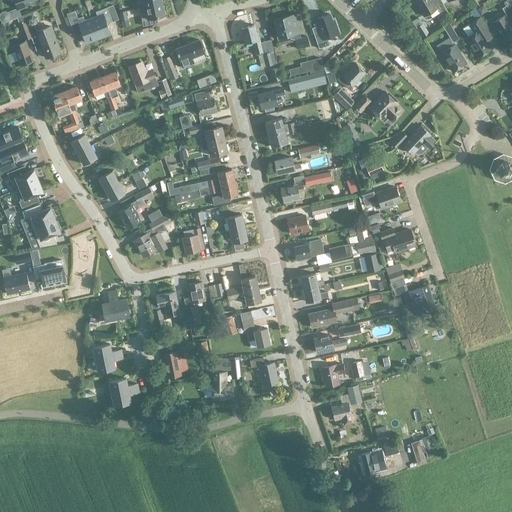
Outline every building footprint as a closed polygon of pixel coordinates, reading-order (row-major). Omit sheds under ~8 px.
[(38,0),(15,0),(19,8),(38,1),(38,0)] [(414,0),(424,15),(437,7),(440,12),(446,8),(440,0),(414,0)] [(163,2),(145,6),(146,12),(141,13),(142,19),(165,14),(163,2)] [(511,8),(509,4),(502,8),(506,14),(492,22),(504,41),(511,35),(511,23),(511,21),(511,20),(511,8)] [(92,18),(99,38),(111,33),(106,21),(112,19),(107,7),(96,11),(98,16),(92,18)] [(17,9),(9,12),(6,10),(3,10),(1,12),(0,14),(0,15),(0,17),(2,19),(3,22),(6,21),(19,16),(17,9)] [(75,10),(67,13),(75,33),(82,30),(87,42),(99,38),(92,18),(85,21),(84,16),(78,18),(75,10)] [(126,10),(119,12),(121,20),(123,27),(129,25),(128,19),(126,10)] [(320,31),(313,33),(319,48),(329,44),(327,37),(337,33),(336,30),(337,30),(335,23),(334,23),(332,20),(331,20),(329,13),(315,18),(320,31)] [(24,17),(32,38),(35,45),(41,43),(47,57),(61,52),(58,44),(59,40),(56,38),(51,25),(37,30),(35,25),(36,24),(38,20),(36,16),(32,14),(24,17)] [(295,14),(275,19),(279,35),(277,35),(279,44),(293,40),(293,39),(295,38),(298,48),(309,45),(307,35),(301,37),(295,14)] [(19,16),(17,17),(25,40),(26,40),(32,38),(24,17),(23,16),(23,15),(22,16),(22,15),(19,16)] [(469,24),(462,28),(467,36),(466,37),(478,57),(491,49),(487,41),(494,37),(491,32),(481,16),(477,19),(474,21),(469,24)] [(418,17),(412,21),(423,37),(428,34),(425,29),(422,30),(419,26),(423,23),(418,17)] [(459,38),(451,25),(449,21),(443,25),(453,42),(459,38)] [(255,24),(242,27),(245,42),(252,41),(256,53),(263,51),(263,53),(273,51),(271,40),(261,42),(260,39),(258,32),(256,32),(255,24)] [(199,39),(176,48),(183,66),(194,62),(192,57),(204,52),(199,39)] [(27,41),(14,46),(21,65),(23,64),(27,65),(28,62),(34,60),(27,41)] [(459,69),(462,67),(462,65),(466,62),(454,44),(441,52),(453,71),(457,68),(459,69)] [(273,51),(263,53),(266,65),(276,62),(273,51)] [(178,77),(170,56),(162,59),(170,80),(178,77)] [(154,74),(152,70),(146,72),(141,61),(129,66),(136,84),(135,85),(138,92),(158,84),(156,80),(159,79),(156,72),(154,74)] [(308,61),(300,63),(301,66),(303,72),(310,71),(308,61)] [(365,72),(356,63),(349,70),(347,69),(342,74),(339,78),(349,88),(353,85),(365,72)] [(277,68),(272,69),(274,81),(280,80),(277,68)] [(291,91),(327,82),(324,70),(288,79),(291,91)] [(107,97),(110,102),(116,100),(114,96),(118,95),(114,86),(120,83),(116,71),(103,76),(108,88),(110,95),(107,97)] [(90,81),(95,93),(103,90),(106,97),(107,97),(110,95),(108,88),(103,76),(90,81)] [(172,94),(166,78),(159,81),(162,89),(159,91),(161,98),(172,94)] [(77,86),(64,91),(69,103),(71,110),(75,109),(76,109),(73,102),(82,98),(77,86)] [(355,100),(341,86),(333,94),(347,108),(355,100)] [(283,88),(273,90),(258,94),(262,107),(277,103),(275,96),(284,93),(283,88)] [(386,90),(370,106),(382,117),(387,112),(393,119),(402,109),(396,103),(397,102),(386,90)] [(71,110),(69,103),(64,91),(51,96),(59,115),(69,111),(71,110)] [(206,94),(205,91),(195,93),(200,115),(217,111),(213,97),(210,98),(209,93),(206,94)] [(317,114),(329,110),(324,93),(313,97),(317,114)] [(361,112),(372,100),(364,93),(353,105),(361,112)] [(182,95),(167,99),(170,108),(184,103),(182,95)] [(118,107),(116,100),(110,102),(113,110),(111,111),(113,116),(117,114),(115,108),(118,107)] [(75,109),(71,110),(69,111),(71,117),(77,115),(75,109)] [(182,128),(188,127),(188,126),(192,125),(189,114),(179,117),(182,128)] [(77,115),(71,117),(74,123),(76,129),(79,128),(77,123),(80,122),(77,115)] [(294,121),(283,124),(281,118),(265,122),(269,134),(295,127),(294,121)] [(105,122),(98,126),(102,133),(109,129),(105,122)] [(506,140),(511,136),(511,138),(511,122),(500,131),(506,140)] [(190,134),(202,131),(200,123),(192,125),(188,126),(190,134)] [(405,141),(403,143),(412,153),(414,150),(417,153),(418,153),(420,153),(421,152),(422,152),(423,151),(424,151),(425,150),(428,147),(435,139),(430,134),(431,134),(429,132),(431,131),(424,125),(423,126),(421,125),(405,141)] [(0,131),(0,149),(22,140),(16,126),(1,133),(0,131)] [(204,130),(206,137),(200,139),(201,144),(224,138),(221,126),(204,130)] [(295,127),(269,134),(272,146),(288,142),(286,134),(296,131),(295,127)] [(402,130),(391,142),(397,147),(408,135),(402,130)] [(71,141),(78,152),(91,145),(85,133),(71,141)] [(104,137),(108,144),(115,141),(111,134),(104,137)] [(350,148),(360,144),(356,134),(347,137),(350,148)] [(227,151),(224,138),(201,144),(203,149),(209,148),(210,155),(227,151)] [(321,142),(318,143),(298,148),(300,156),(335,147),(334,144),(338,143),(337,138),(321,142)] [(0,154),(2,159),(0,160),(0,171),(14,165),(12,160),(27,153),(22,140),(0,149),(0,154)] [(97,156),(91,145),(78,152),(84,163),(97,156)] [(363,147),(357,149),(359,154),(360,156),(365,153),(363,147)] [(162,151),(163,165),(178,163),(176,149),(162,151)] [(356,150),(349,152),(351,158),(356,157),(356,155),(359,154),(357,149),(356,150)] [(362,167),(367,165),(372,178),(383,174),(381,170),(384,169),(376,152),(358,160),(361,166),(362,167)] [(135,158),(132,153),(123,157),(123,158),(130,171),(140,165),(136,157),(135,158)] [(300,163),(294,165),(292,156),(275,160),(278,173),(295,169),(295,171),(302,169),(300,163)] [(219,157),(197,162),(198,166),(199,170),(221,164),(219,157)] [(498,163),(495,169),(498,175),(505,178),(511,175),(511,170),(511,166),(510,162),(503,160),(498,163)] [(16,189),(38,180),(34,169),(24,173),(22,166),(7,172),(10,179),(11,179),(16,189)] [(220,177),(213,179),(215,185),(235,181),(232,168),(218,171),(220,177)] [(112,170),(99,177),(105,188),(118,181),(112,170)] [(147,177),(145,178),(145,177),(143,178),(142,176),(144,175),(145,175),(143,170),(142,171),(140,172),(139,170),(131,174),(139,189),(148,185),(147,183),(148,183),(150,182),(147,177)] [(305,182),(306,184),(332,178),(330,170),(318,173),(318,172),(304,175),(305,182)] [(170,172),(162,173),(164,182),(172,180),(170,172)] [(275,174),(263,176),(263,183),(275,181),(275,174)] [(213,179),(189,184),(190,191),(209,187),(215,185),(213,179)] [(18,201),(21,208),(36,201),(33,195),(43,191),(38,180),(16,189),(20,200),(18,201)] [(118,181),(105,188),(111,200),(124,193),(118,181)] [(223,194),(212,196),(214,205),(231,201),(230,195),(238,193),(235,181),(215,185),(216,191),(222,190),(223,194)] [(295,184),(281,188),(284,200),(285,203),(287,204),(291,203),(293,201),(292,198),(300,197),(306,195),(304,189),(303,184),(303,183),(295,184)] [(372,186),(360,191),(361,195),(363,202),(365,207),(377,202),(374,193),(372,186)] [(382,208),(401,201),(395,186),(377,193),(382,208)] [(154,195),(150,187),(134,195),(136,200),(131,203),(132,204),(118,212),(121,217),(122,217),(128,227),(139,221),(137,216),(138,216),(135,209),(146,203),(144,200),(154,195)] [(200,195),(199,189),(174,195),(176,203),(201,197),(200,195)] [(314,219),(327,216),(326,211),(333,209),(334,208),(334,210),(338,209),(338,207),(349,205),(349,207),(353,206),(353,202),(356,202),(355,198),(331,203),(331,202),(311,206),(314,219)] [(25,218),(28,216),(33,228),(55,219),(54,217),(56,216),(53,208),(51,209),(50,207),(40,211),(37,205),(22,211),(25,218)] [(282,210),(280,205),(272,209),(274,214),(282,210)] [(194,212),(196,225),(204,223),(202,211),(194,212)] [(148,223),(151,228),(140,234),(140,236),(134,240),(137,245),(138,245),(144,255),(151,251),(152,254),(166,247),(158,234),(167,229),(169,232),(177,227),(169,212),(148,223)] [(227,217),(230,229),(245,226),(242,214),(227,217)] [(309,229),(306,215),(305,214),(288,218),(291,233),(309,229)] [(373,215),(363,219),(365,225),(375,222),(373,215)] [(60,231),(59,229),(61,229),(57,220),(56,221),(55,219),(33,228),(40,246),(57,243),(54,236),(53,236),(52,234),(60,231)] [(208,235),(213,234),(215,233),(213,225),(206,227),(208,235)] [(245,226),(230,229),(226,230),(227,235),(231,234),(232,242),(247,239),(245,226)] [(355,228),(358,242),(357,242),(359,252),(375,248),(372,236),(363,238),(361,227),(355,228)] [(389,251),(395,249),(396,251),(416,244),(410,229),(395,234),(393,227),(380,232),(381,236),(383,239),(384,239),(389,251)] [(187,252),(189,252),(189,253),(191,254),(195,253),(197,251),(196,250),(199,250),(199,249),(204,248),(199,228),(194,229),(195,234),(183,237),(181,238),(182,245),(185,244),(187,252)] [(355,228),(348,230),(350,236),(357,235),(355,228)] [(379,236),(381,236),(380,232),(379,228),(377,228),(372,230),(375,238),(379,236)] [(216,237),(214,238),(209,239),(210,247),(218,245),(216,237)] [(321,238),(320,238),(301,242),(302,244),(294,246),(297,259),(324,253),(321,238)] [(344,246),(329,250),(331,260),(346,257),(344,246)] [(15,255),(17,263),(31,260),(29,252),(15,255)] [(31,261),(39,259),(38,252),(30,254),(31,261)] [(380,269),(377,253),(365,255),(368,271),(380,269)] [(312,264),(325,261),(324,256),(311,259),(312,264)] [(400,263),(385,268),(390,282),(405,277),(400,263)] [(43,285),(66,280),(63,265),(46,268),(45,264),(33,267),(35,278),(41,276),(43,285)] [(26,272),(3,277),(4,284),(2,284),(4,292),(6,291),(6,293),(30,288),(26,272)] [(323,278),(317,280),(316,272),(300,275),(303,288),(318,285),(324,283),(323,278)] [(242,278),(243,285),(228,289),(226,289),(227,294),(239,292),(244,290),(258,287),(255,275),(242,278)] [(341,288),(340,280),(332,282),(334,289),(341,288)] [(203,281),(187,284),(189,297),(191,296),(192,302),(205,299),(203,288),(204,288),(203,281)] [(222,283),(216,285),(218,297),(225,295),(224,295),(222,283)] [(428,284),(407,291),(403,293),(408,306),(412,305),(415,313),(426,310),(425,306),(434,303),(428,284)] [(318,285),(303,288),(306,301),(321,298),(328,296),(327,291),(320,293),(318,285)] [(261,300),(258,287),(244,290),(247,303),(261,300)] [(366,296),(379,293),(377,287),(364,290),(366,296)] [(117,289),(112,290),(117,317),(129,315),(126,298),(119,299),(117,289)] [(105,319),(117,317),(112,290),(107,291),(109,301),(102,303),(104,313),(98,314),(99,318),(100,324),(106,323),(105,319)] [(167,315),(180,313),(176,291),(156,295),(159,306),(165,305),(166,310),(165,310),(166,311),(167,315)] [(228,300),(240,297),(239,292),(227,294),(228,300)] [(333,308),(326,310),(309,314),(312,326),(337,320),(336,314),(358,309),(355,297),(332,302),(333,308)] [(198,322),(195,305),(186,307),(190,324),(198,322)] [(162,309),(153,311),(158,334),(166,332),(162,309)] [(251,311),(240,314),(241,317),(244,329),(248,328),(254,327),(252,315),(251,311)] [(407,330),(413,328),(409,312),(402,314),(407,330)] [(92,326),(97,327),(97,318),(97,315),(92,315),(91,317),(90,326),(88,325),(88,333),(91,334),(92,326)] [(231,315),(222,319),(228,335),(237,332),(231,315)] [(361,332),(359,324),(338,328),(339,336),(361,332)] [(248,331),(249,338),(251,346),(257,345),(270,342),(267,327),(254,330),(254,327),(248,328),(248,331)] [(212,339),(224,335),(222,329),(210,333),(212,339)] [(346,338),(332,341),(330,335),(314,338),(317,352),(333,348),(333,346),(347,343),(346,338)] [(206,341),(197,343),(198,350),(202,349),(204,355),(209,353),(206,341)] [(95,359),(122,353),(121,349),(111,351),(110,343),(93,347),(95,359)] [(161,354),(163,361),(164,360),(168,377),(174,376),(173,374),(181,373),(176,351),(161,354)] [(122,353),(95,359),(98,371),(114,367),(113,360),(123,358),(122,354),(122,353)] [(250,359),(249,359),(251,367),(259,365),(261,375),(264,385),(261,385),(263,392),(272,390),(270,383),(278,382),(274,362),(265,364),(263,356),(250,359)] [(230,369),(230,361),(222,361),(222,358),(216,358),(216,369),(230,369)] [(232,365),(233,378),(240,378),(239,360),(232,361),(232,365)] [(351,363),(354,376),(356,376),(357,380),(366,378),(365,374),(364,374),(361,360),(351,363)] [(342,363),(337,365),(337,364),(321,368),(324,381),(325,381),(326,386),(339,383),(337,373),(344,371),(342,363)] [(232,399),(233,383),(225,383),(225,376),(226,376),(226,371),(213,371),(213,399),(232,399)] [(111,393),(138,387),(137,383),(127,385),(126,377),(109,381),(111,393)] [(358,384),(347,387),(348,393),(351,404),(362,401),(358,384)] [(138,387),(111,393),(114,405),(131,402),(129,394),(139,392),(138,387)] [(282,394),(251,394),(252,403),(282,402),(282,394)] [(348,401),(342,403),(331,405),(334,419),(342,417),(344,424),(353,422),(349,404),(348,401)] [(385,426),(379,427),(375,429),(378,437),(388,434),(385,426)] [(381,445),(383,455),(399,451),(400,452),(405,450),(402,439),(381,445)] [(382,470),(378,454),(377,452),(372,453),(371,450),(365,451),(365,449),(361,450),(366,473),(382,470)]
